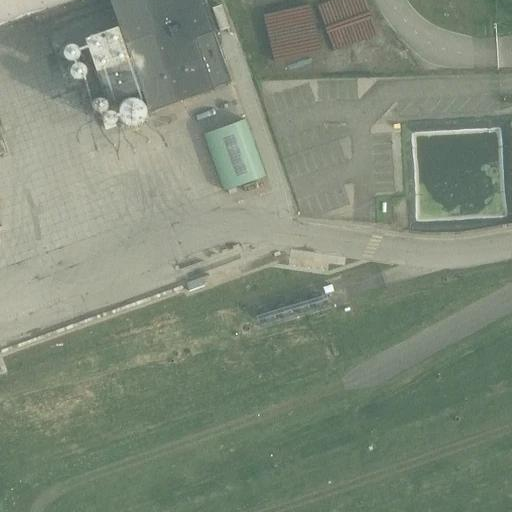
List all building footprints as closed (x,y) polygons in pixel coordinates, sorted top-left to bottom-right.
[(0,0),(0,25),(72,0),(0,0)] [(211,89),(193,38),(212,31),(200,0),(106,0),(146,111),(211,89)] [(312,3),(264,14),(275,59),(322,48),(312,3)] [(241,115),(200,130),(220,186),(261,172),(241,115)] [(0,282),(45,269),(20,187),(0,192),(0,282)] [(204,287),(201,279),(201,278),(185,284),(188,292),(204,287)]
